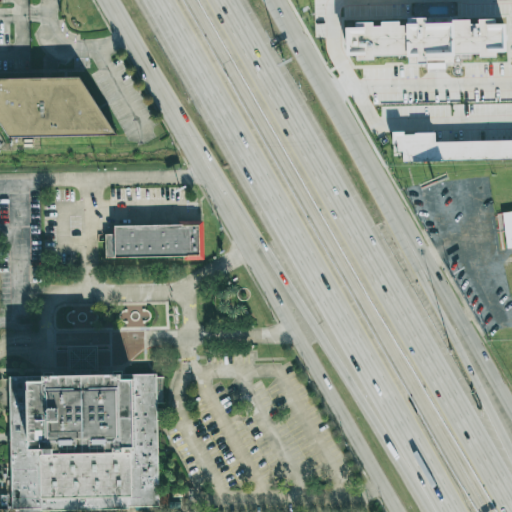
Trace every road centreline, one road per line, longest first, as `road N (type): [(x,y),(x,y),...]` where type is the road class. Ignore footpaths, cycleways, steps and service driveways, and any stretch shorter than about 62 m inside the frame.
road 1 (motorway): [(154,0),(448,511)]
road 2 (motorway): [(193,0),(486,511)]
road 3 (motorway): [(511,485),(233,0)]
road 4 (motorway): [(161,94),(438,511)]
road 5 (primary): [(161,94),(399,511)]
road 6 (motorway): [(511,445),(356,142)]
road 7 (primary): [(511,406),(356,142)]
road 8 (primary): [(356,142),(274,0)]
